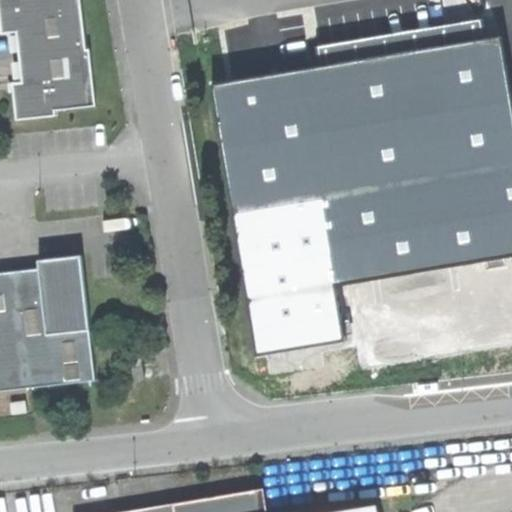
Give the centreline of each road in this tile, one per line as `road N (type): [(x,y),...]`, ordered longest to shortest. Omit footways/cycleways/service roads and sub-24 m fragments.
road 1 (unclassified): [(216,438),(140,0)]
road 2 (unclassified): [(511,404),(216,438)]
road 3 (unclassified): [(216,438),(0,463)]
